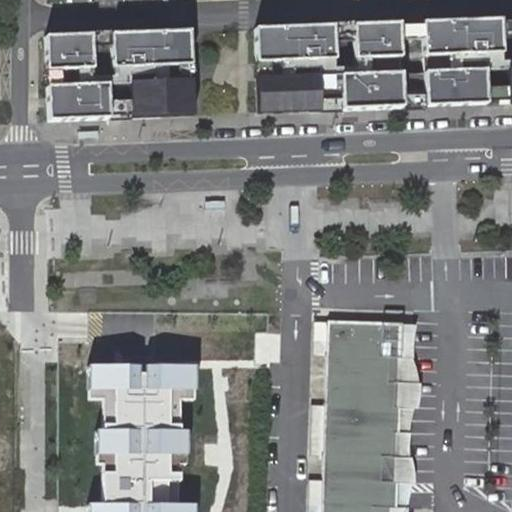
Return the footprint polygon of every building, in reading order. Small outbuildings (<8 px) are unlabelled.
[(511,103),(511,19),(255,29),(258,113),(511,103)] [(189,34),(46,39),(48,115),(49,123),(192,118),(189,34)] [(311,358),(324,359),(325,325),(313,324),(311,358)] [(394,511),(400,328),(400,327),(325,324),(325,325),(324,359),(323,409),(321,459),(319,511),(394,511)] [(405,511),(411,328),(400,328),(394,511),(405,511)] [(198,511),(199,372),(89,372),(88,511),(198,511)] [(323,409),(310,408),(308,458),(321,459),(323,409)] [(319,511),(320,484),(308,483),(306,511),(319,511)]
